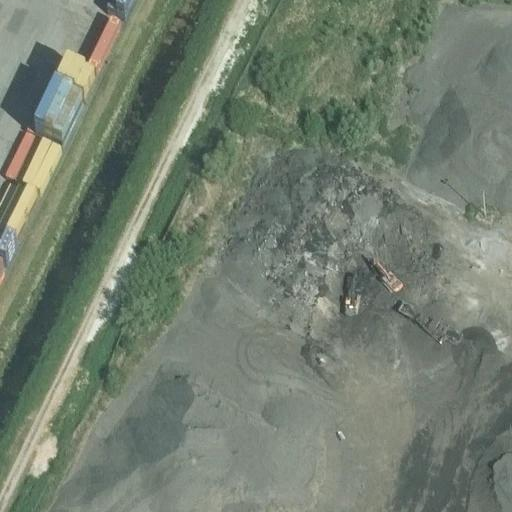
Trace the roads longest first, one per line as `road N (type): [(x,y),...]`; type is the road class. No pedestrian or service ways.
road 1 (track): [(0,510),(241,0)]
road 2 (unknown): [(267,511),(317,465),(451,371)]
